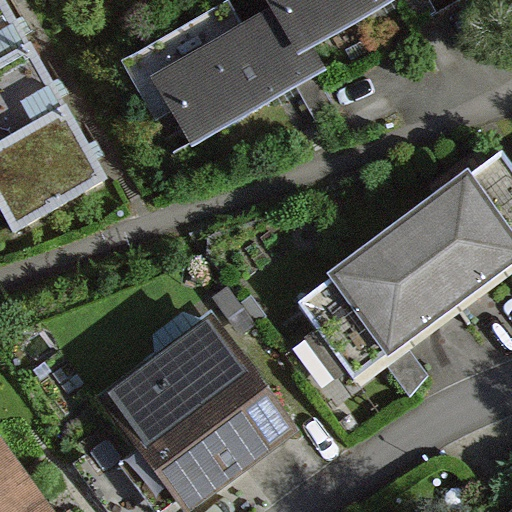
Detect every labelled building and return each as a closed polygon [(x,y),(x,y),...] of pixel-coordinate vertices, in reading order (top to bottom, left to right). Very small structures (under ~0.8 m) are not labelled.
[(273,0),(282,14),(311,63),(419,0),(273,0)] [(0,80),(31,63),(0,8),(0,80)] [(282,14),(154,88),(194,157),(322,82),(311,63),(282,14)] [(0,80),(0,164),(68,126),(31,63),(0,80)] [(0,164),(0,211),(17,240),(104,190),(68,126),(0,164)] [(511,175),(502,163),(403,234),(457,308),(511,267),(511,175)] [(403,234),(304,305),(358,379),(457,308),(403,234)] [(206,507),(309,432),(224,318),(121,393),(206,507)] [(0,511),(49,511),(1,446),(0,446),(0,511)]
